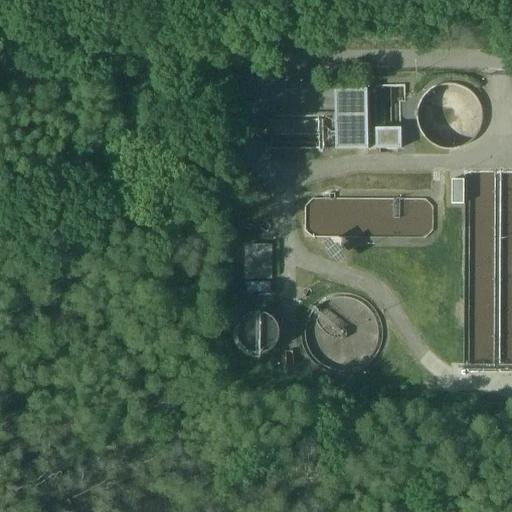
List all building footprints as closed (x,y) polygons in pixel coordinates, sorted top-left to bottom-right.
[(368,151),(367,91),(334,91),(335,121),(335,151),(368,151)] [(401,130),(376,130),(376,151),(401,150),(401,130)] [(464,181),(452,181),(452,205),(464,205),(464,181)] [(271,248),(247,248),(246,280),(271,280),(271,248)] [(271,284),(247,284),(247,294),(271,294),(271,284)]
